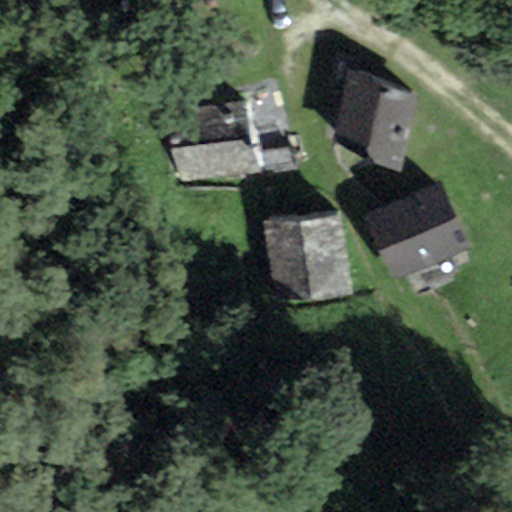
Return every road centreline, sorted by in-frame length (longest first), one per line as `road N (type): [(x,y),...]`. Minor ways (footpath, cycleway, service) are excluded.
road 1 (track): [(326,0),(302,43),(312,140),(356,214),(381,279),(432,354),(465,500)]
road 2 (track): [(511,147),(401,67),(333,0)]
